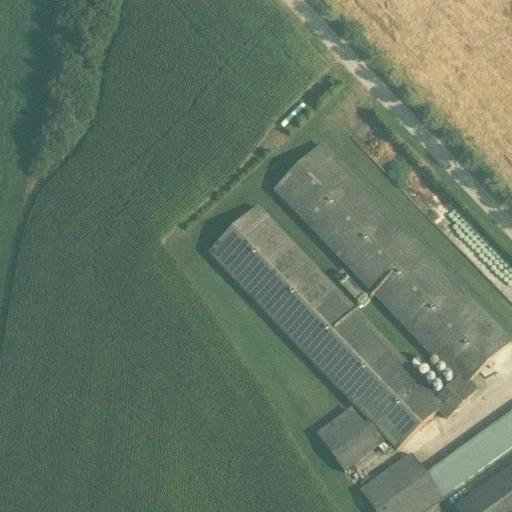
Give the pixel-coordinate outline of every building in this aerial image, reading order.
[(454,384),(437,401),(256,210),(207,255),(394,453),(436,413),(447,424),(480,394),(471,385),(511,345),(511,344),(323,146),(273,193),(454,384)] [(338,278),(351,293),(359,287),(346,271),(338,278)] [(335,465),(344,476),(383,446),(366,425),(365,427),(351,410),(315,438),(322,447),(324,446),(337,463),(335,465)] [(412,456),(360,493),(374,511),(427,511),(511,450),(511,414),(427,476),(412,456)] [(511,511),(511,467),(455,510),(456,511),(511,511)]
